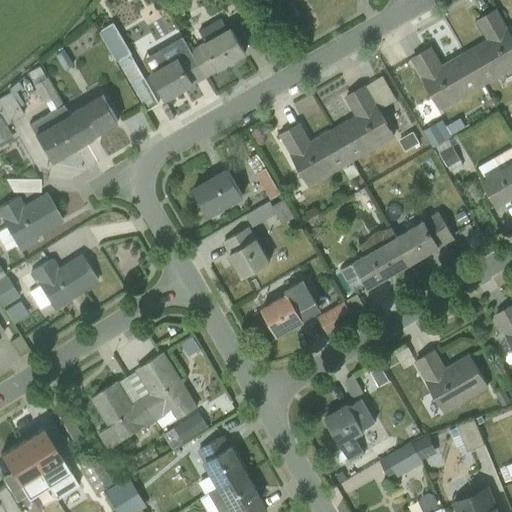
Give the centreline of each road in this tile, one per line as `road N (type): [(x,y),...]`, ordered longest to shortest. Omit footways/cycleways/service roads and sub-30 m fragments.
road 1 (residential): [(132,165),(417,0)]
road 2 (residential): [(511,248),(256,394)]
road 3 (residential): [(191,277),(0,396)]
road 4 (residential): [(322,511),(256,394)]
road 5 (residential): [(256,394),(191,277)]
road 6 (residential): [(191,277),(132,165)]
